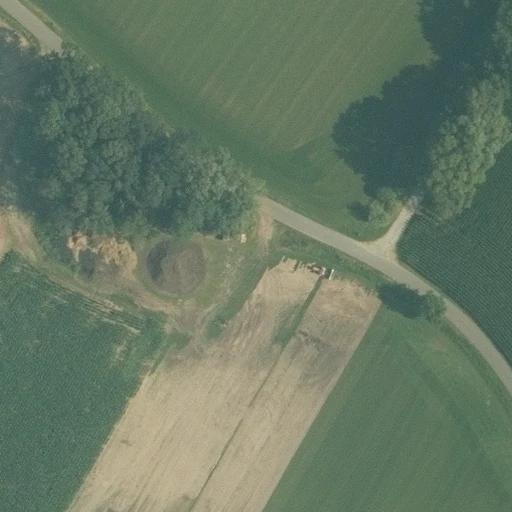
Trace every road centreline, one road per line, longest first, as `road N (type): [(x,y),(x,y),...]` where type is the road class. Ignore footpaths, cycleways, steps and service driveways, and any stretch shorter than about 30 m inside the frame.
road 1 (unclassified): [(511,381),(480,337),(408,277),(292,219),(155,132),(1,0)]
road 2 (track): [(374,260),(511,51)]
